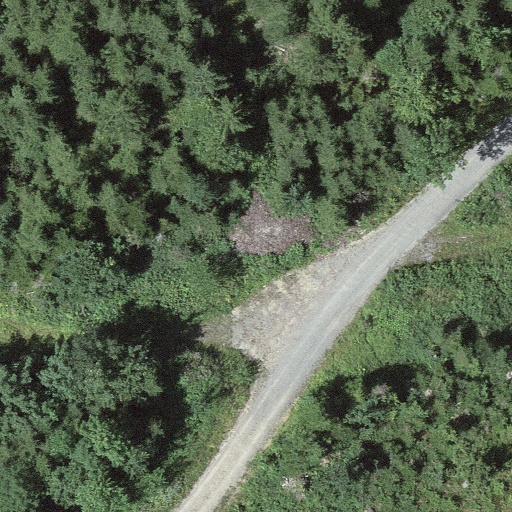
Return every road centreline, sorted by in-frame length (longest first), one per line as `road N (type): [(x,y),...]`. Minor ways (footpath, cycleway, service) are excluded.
road 1 (track): [(511,132),(287,350),(224,452),(174,511)]
road 2 (track): [(0,333),(25,342),(230,338),(287,350)]
